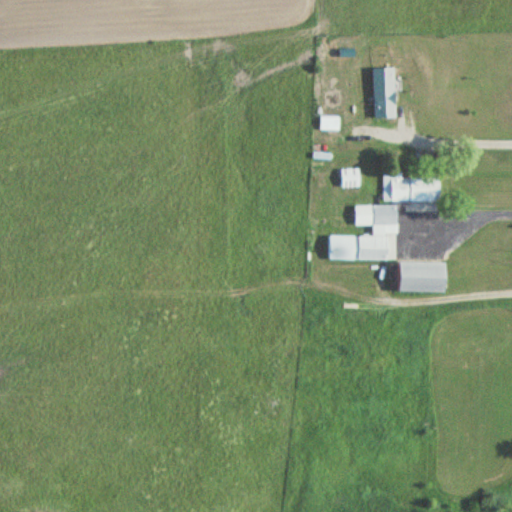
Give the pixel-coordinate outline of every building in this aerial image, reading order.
[(392,68),(371,68),(372,119),(393,118),(392,68)] [(357,187),(357,168),(339,168),(339,187),(357,187)] [(435,177),(400,177),(400,173),(382,173),(382,202),(435,202),(435,177)] [(326,261),(384,260),(384,234),(395,234),(395,206),(352,206),(353,227),(371,227),(371,236),(326,236),(326,261)] [(393,292),(439,292),(439,262),(393,262),(393,292)]
